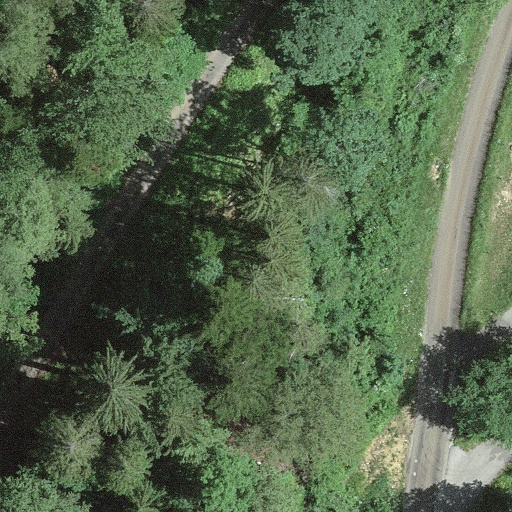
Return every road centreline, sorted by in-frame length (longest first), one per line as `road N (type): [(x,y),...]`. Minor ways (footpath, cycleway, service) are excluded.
road 1 (track): [(418,511),(463,196),(511,25)]
road 2 (track): [(257,0),(216,52),(0,396)]
